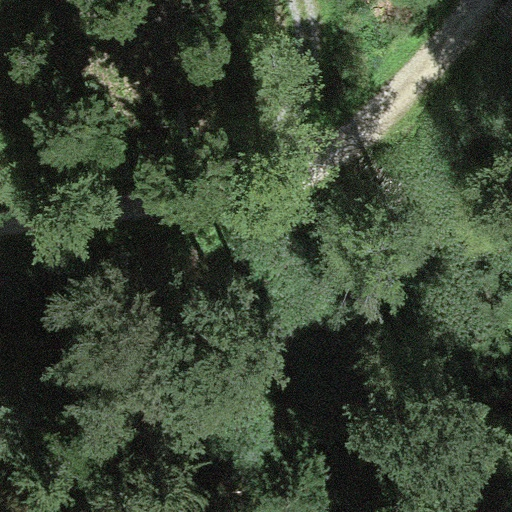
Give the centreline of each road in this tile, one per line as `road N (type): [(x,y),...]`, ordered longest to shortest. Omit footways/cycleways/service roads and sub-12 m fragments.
road 1 (track): [(496,0),(437,78),(315,169),(237,192),(0,229)]
road 2 (track): [(311,0),(311,49),(298,103),(237,192)]
